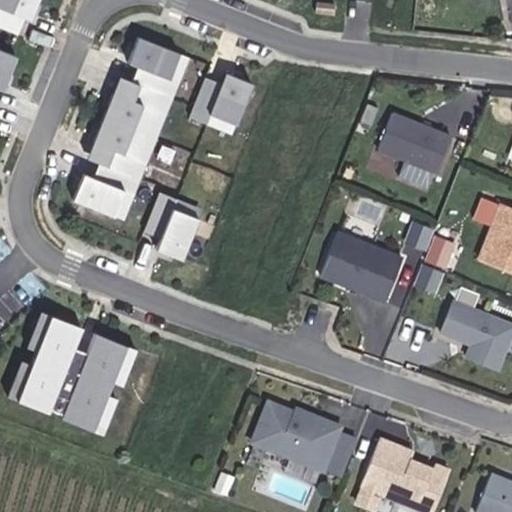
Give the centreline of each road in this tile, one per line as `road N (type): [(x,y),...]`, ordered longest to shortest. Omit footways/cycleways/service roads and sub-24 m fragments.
road 1 (residential): [(511,411),(487,422),(62,263),(21,216),(99,0)]
road 2 (residential): [(511,70),(302,48),(169,0)]
